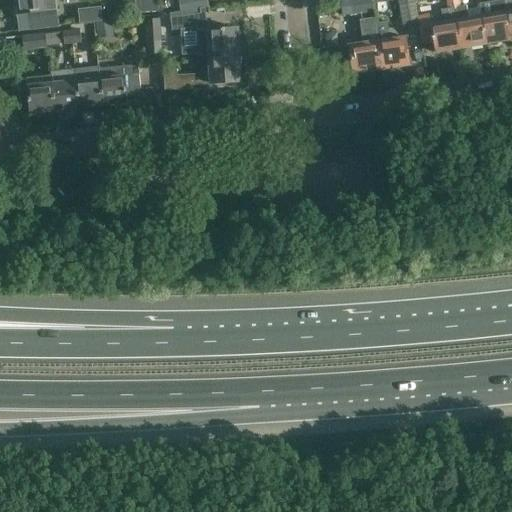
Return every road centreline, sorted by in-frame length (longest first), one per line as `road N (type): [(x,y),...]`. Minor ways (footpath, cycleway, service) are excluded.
road 1 (motorway): [(511,318),(173,342)]
road 2 (residential): [(316,117),(0,147)]
road 3 (motorway): [(0,428),(256,392)]
road 4 (motorway): [(0,391),(256,392)]
road 5 (motorway): [(256,392),(511,371)]
road 6 (residential): [(511,91),(316,117)]
road 7 (motorway): [(173,342),(0,322)]
road 8 (motorway): [(173,342),(0,341)]
